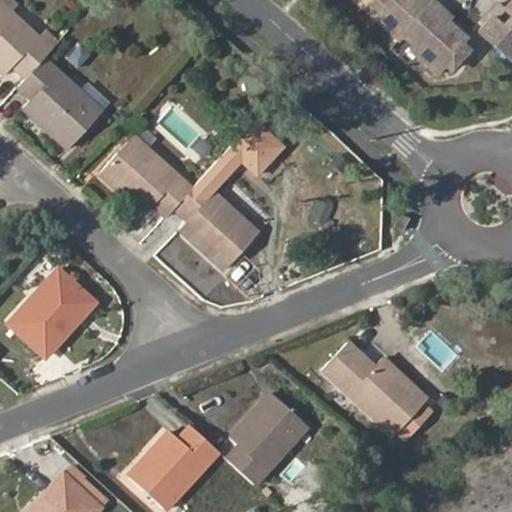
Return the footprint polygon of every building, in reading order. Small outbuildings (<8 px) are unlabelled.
[(17,6),(10,0),(0,0),(0,3),(10,13),(17,6)] [(441,12),(444,8),(435,0),(361,0),(373,11),(372,13),(397,35),(401,30),(413,41),(408,46),(434,69),(444,59),(450,64),(465,47),(458,40),(464,33),(441,12)] [(511,0),(505,0),(502,5),(496,0),(492,0),(484,9),(488,13),(476,26),(511,57),(511,0)] [(24,77),(41,57),(49,49),(37,38),(10,13),(0,3),(0,71),(2,74),(12,64),(24,77)] [(57,40),(46,29),(37,38),(49,49),(57,40)] [(68,148),(100,111),(41,57),(24,77),(16,86),(29,99),(22,105),(68,148)] [(158,141),(141,125),(130,136),(147,152),(158,141)] [(165,217),(173,208),(189,190),(147,152),(130,136),(97,173),(145,215),(154,206),(165,217)] [(222,271),(258,234),(199,179),(189,190),(173,208),(186,221),(179,229),(222,271)] [(93,304),(56,271),(9,323),(44,356),(93,304)] [(423,401),(426,398),(381,357),(373,365),(361,379),(348,366),(359,353),(346,340),(320,369),(393,435),(395,433),(423,401)] [(361,379),(373,365),(359,353),(348,366),(361,379)] [(229,437),(237,445),(225,458),(254,485),(307,426),(270,393),(229,437)] [(405,443),(435,412),(423,401),(395,433),(405,443)] [(128,477),(164,509),(217,451),(190,426),(177,439),(169,432),(128,477)] [(85,474),(73,463),(62,475),(73,485),(83,476),(85,474)] [(95,511),(98,509),(73,485),(62,475),(27,511),(95,511)] [(98,509),(108,498),(83,476),(73,485),(98,509)]
